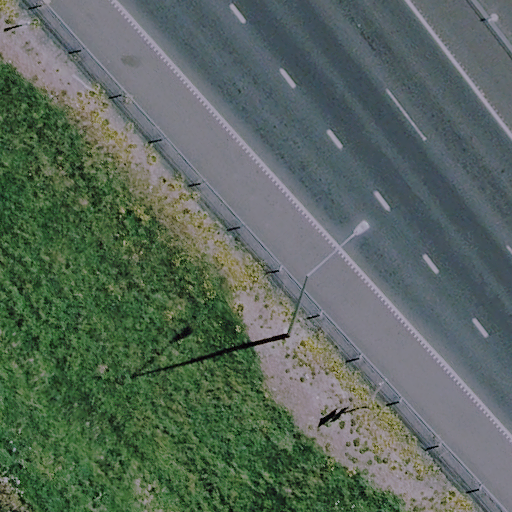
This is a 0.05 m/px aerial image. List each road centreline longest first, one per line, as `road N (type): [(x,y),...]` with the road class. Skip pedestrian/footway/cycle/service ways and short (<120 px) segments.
road 1 (motorway): [(511,343),(195,0)]
road 2 (motorway): [(511,252),(319,0)]
